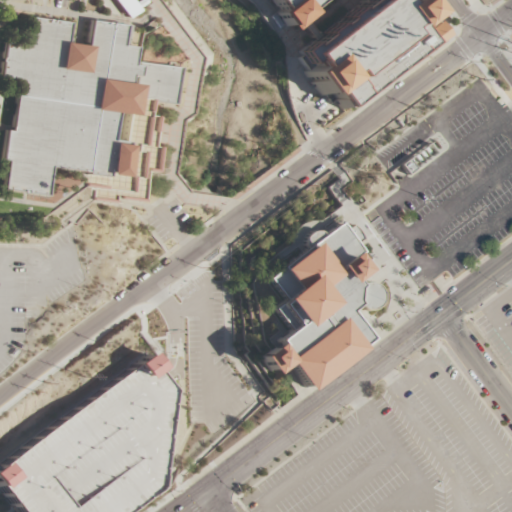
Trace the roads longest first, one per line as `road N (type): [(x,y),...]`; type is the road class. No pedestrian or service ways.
road 1 (residential): [(483,37),(0,398)]
road 2 (secondary): [(511,261),(205,492)]
